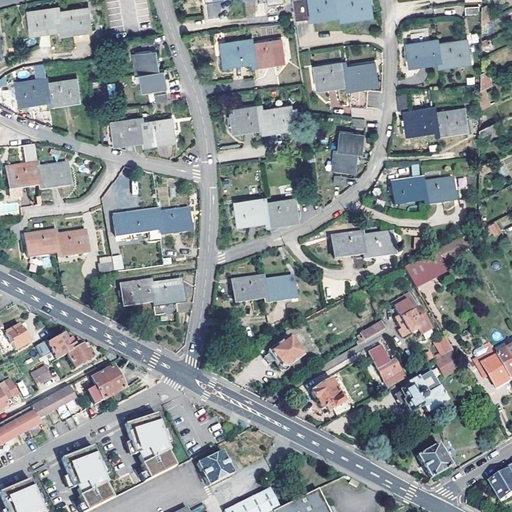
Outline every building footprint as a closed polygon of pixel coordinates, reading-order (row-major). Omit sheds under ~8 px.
[(341,20),(343,20),(340,0),(292,0),(296,19),(296,22),(341,15),(341,20)] [(340,0),(343,20),(372,15),(370,0),(340,0)] [(218,2),(207,3),(208,18),(220,17),(218,2)] [(476,4),(463,6),(464,15),(477,13),(476,4)] [(61,29),(62,34),(62,33),(59,8),(29,12),(32,33),(61,29)] [(60,8),(59,8),(62,33),(91,29),(88,8),(60,12),(60,8)] [(410,34),(411,44),(429,41),(427,31),(410,34)] [(142,46),(155,44),(153,35),(141,37),(142,46)] [(254,64),(255,64),(251,38),(222,43),(225,64),(254,60),(254,64)] [(252,38),(251,38),(255,64),(285,60),(282,38),(253,42),(252,38)] [(440,66),(441,66),(437,40),(429,41),(411,44),(406,45),(409,66),(439,62),(440,66)] [(439,40),(437,40),(441,66),(470,62),(468,41),(439,45),(439,40)] [(140,74),(142,74),(159,71),(156,51),(136,54),(137,62),(134,63),(136,75),(140,74)] [(347,62),(346,63),(349,88),(351,107),(367,109),(367,86),(378,85),(375,63),(347,66),(347,62)] [(348,88),(349,88),(346,63),(316,66),(318,88),(347,84),(348,88)] [(159,71),(142,74),(144,84),(141,84),(143,92),(167,88),(164,70),(159,71)] [(48,78),(46,79),(50,104),(80,100),(77,79),(48,83),(48,78)] [(49,104),(50,104),(46,79),(17,83),(20,104),(48,100),(49,104)] [(493,104),(486,88),(481,90),(480,110),(493,104)] [(169,101),(168,94),(155,97),(156,103),(169,101)] [(264,132),(265,132),(261,105),(232,110),(235,131),(263,127),(264,132)] [(262,105),(261,105),(265,132),(294,128),(293,115),(292,106),(263,110),(262,105)] [(436,108),(435,109),(438,135),(468,130),(466,117),(464,109),(436,113),(436,108)] [(435,109),(405,114),(409,135),(437,131),(438,135),(435,109)] [(144,120),(143,120),(146,145),(176,141),(173,119),(144,123),(144,120)] [(367,120),(355,119),(354,126),(367,128),(367,120)] [(145,145),(146,145),(143,120),(113,124),(115,145),(145,141),(145,145)] [(497,129),(494,123),(480,129),(480,136),(483,135),(487,144),(491,142),(487,133),(497,129)] [(342,150),(359,152),(364,152),(366,134),(342,132),(341,140),(343,141),(342,150)] [(39,190),(40,190),(36,164),(33,145),(24,146),(27,165),(8,168),(11,190),(12,198),(22,197),(20,188),(38,186),(39,190)] [(336,149),(335,157),(339,158),(337,170),(357,172),(359,152),(342,150),(340,150),(336,149)] [(492,168),(489,161),(479,165),(479,174),(492,168)] [(38,164),(36,164),(40,190),(70,186),(67,164),(38,168),(38,164)] [(412,176),(419,175),(418,164),(411,165),(412,176)] [(348,177),(336,176),(335,183),(348,185),(348,177)] [(459,189),(467,187),(465,177),(457,179),(459,189)] [(425,206),(421,180),(391,185),(394,206),(423,202),(424,206),(425,206)] [(421,180),(425,206),(454,201),(451,180),(422,184),(422,180),(421,180)] [(268,225),(269,224),(266,198),(236,203),(239,224),(268,220),(268,225)] [(267,198),(266,198),(269,224),(285,222),(299,220),(296,198),(267,202),(267,198)] [(116,238),(161,231),(158,209),(113,216),(116,238)] [(159,209),(158,209),(161,231),(162,235),(192,230),(190,222),(193,222),(192,213),(189,213),(188,209),(159,213),(159,209)] [(495,221),(489,224),(495,234),(501,230),(495,221)] [(57,258),(58,257),(55,232),(26,236),(29,257),(57,253),(57,258)] [(56,232),(55,232),(58,257),(88,253),(85,232),(57,236),(56,232)] [(364,259),(365,259),(361,233),(332,237),(333,246),(335,258),(363,254),(364,259)] [(362,233),(361,233),(365,259),(395,255),(391,234),(363,238),(362,233)] [(466,237),(437,251),(443,261),(471,247),(466,237)] [(433,254),(404,268),(417,290),(449,272),(443,261),(437,251),(433,254)] [(110,257),(100,258),(101,266),(99,266),(99,273),(112,271),(110,257)] [(264,303),(265,303),(262,277),(233,281),(236,303),(264,299),(264,303)] [(263,277),(262,277),(265,303),(295,299),(292,277),(263,281),(263,277)] [(154,307),(155,307),(151,281),(121,285),(124,307),(153,303),(154,307)] [(152,281),(151,281),(155,307),(156,316),(177,314),(176,304),(184,303),(181,281),(153,285),(152,281)] [(410,294),(393,304),(401,317),(411,334),(418,329),(421,334),(432,328),(419,307),(419,308),(410,294)] [(404,338),(411,334),(401,317),(397,319),(403,328),(399,331),(404,338)] [(355,337),(359,343),(384,329),(380,323),(355,337)] [(0,331),(0,338),(0,339),(0,342),(7,355),(14,350),(15,351),(30,343),(21,327),(6,335),(3,330),(0,331)] [(511,335),(505,339),(511,349),(498,356),(511,379),(511,335)] [(49,345),(58,360),(68,354),(76,350),(72,342),(70,342),(68,343),(65,336),(49,345)] [(453,351),(444,336),(434,342),(443,357),(453,351)] [(267,354),(262,358),(267,365),(272,361),(280,371),(301,356),(291,343),(293,341),(291,338),(288,340),(286,337),(266,352),(267,354)] [(40,357),(50,352),(44,341),(35,345),(40,357)] [(497,389),(511,380),(511,379),(498,356),(491,344),(484,348),(488,354),(476,361),(489,384),(492,382),(497,389)] [(76,350),(68,354),(77,369),(95,359),(90,350),(86,352),(82,346),(76,350)] [(382,383),(386,390),(405,378),(395,360),(389,363),(380,347),(368,354),(384,382),(382,383)] [(453,353),(437,362),(445,376),(461,367),(453,353)] [(47,368),(34,376),(39,386),(53,378),(47,368)] [(95,407),(125,390),(114,368),(102,375),(101,373),(99,374),(100,376),(91,381),(98,394),(90,398),(95,407)] [(408,388),(398,393),(410,414),(422,407),(426,414),(445,403),(428,373),(407,385),(408,388)] [(7,402),(21,395),(12,380),(5,384),(8,389),(0,393),(0,415),(5,413),(3,409),(9,406),(7,402)] [(22,380),(17,383),(23,396),(29,393),(22,380)] [(330,381),(309,392),(315,401),(317,400),(321,409),(326,406),(328,411),(332,410),(336,416),(346,410),(330,381)] [(68,388),(0,425),(0,448),(15,440),(18,438),(40,426),(37,420),(40,418),(54,411),(57,409),(72,401),(74,399),(68,388)] [(144,419),(124,425),(127,433),(137,454),(140,453),(145,464),(143,465),(147,472),(151,480),(177,467),(172,451),(170,452),(168,444),(169,443),(156,414),(144,419)] [(167,429),(163,430),(169,443),(174,441),(167,429)] [(507,441),(500,429),(490,435),(497,447),(507,441)] [(137,454),(131,442),(127,443),(132,456),(137,454)] [(439,445),(416,458),(430,480),(452,468),(439,445)] [(85,504),(89,511),(115,498),(108,483),(110,482),(106,475),(107,475),(101,462),(93,447),(82,451),(61,459),(63,465),(69,475),(76,488),(78,486),(83,496),(81,497),(85,504)] [(222,452),(197,465),(208,486),(233,474),(222,452)] [(105,460),(101,462),(107,475),(111,473),(105,460)] [(507,475),(491,484),(502,504),(511,498),(511,473),(511,474),(509,471),(506,473),(507,475)] [(151,480),(147,472),(141,475),(145,483),(151,480)] [(76,488),(69,475),(65,477),(72,489),(76,488)] [(359,482),(351,479),(348,484),(356,487),(359,482)] [(18,485),(0,493),(0,496),(7,509),(8,511),(46,511),(44,507),(45,507),(38,495),(30,480),(18,485)] [(270,488),(224,511),(223,511),(268,511),(279,506),(270,488)] [(328,511),(317,489),(270,511),(190,511),(189,509),(183,511),(328,511)] [(43,492),(38,495),(45,507),(49,505),(43,492)]
